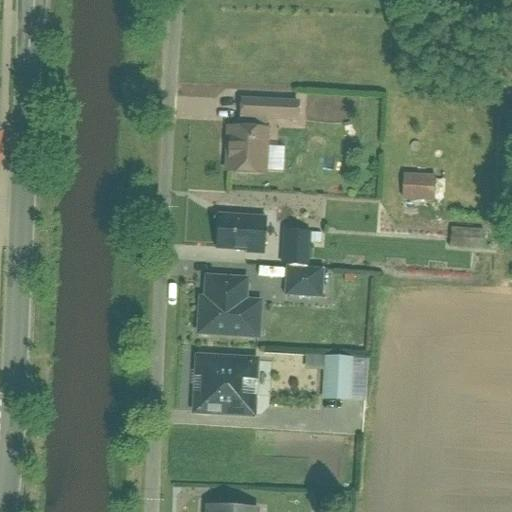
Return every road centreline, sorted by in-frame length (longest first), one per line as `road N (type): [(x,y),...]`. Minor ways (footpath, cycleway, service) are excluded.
road 1 (unclassified): [(148,511),(176,0)]
road 2 (tertiary): [(9,425),(30,0)]
